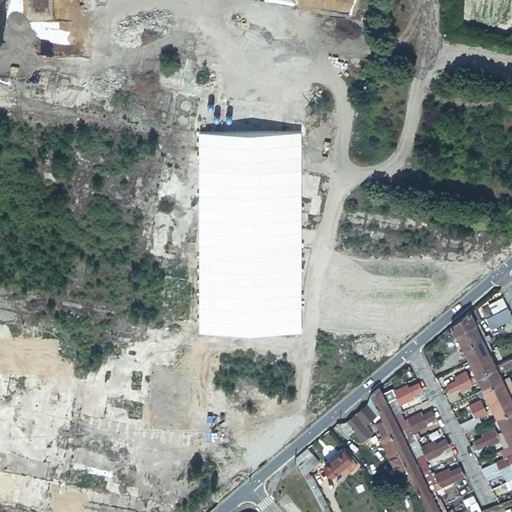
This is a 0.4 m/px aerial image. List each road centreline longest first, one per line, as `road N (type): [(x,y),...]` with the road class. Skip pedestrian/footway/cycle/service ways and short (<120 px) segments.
road 1 (unknown): [(316,430),(342,180),(383,164),(406,136),(430,0)]
road 2 (residential): [(412,348),(249,487)]
road 3 (residential): [(412,348),(491,511)]
